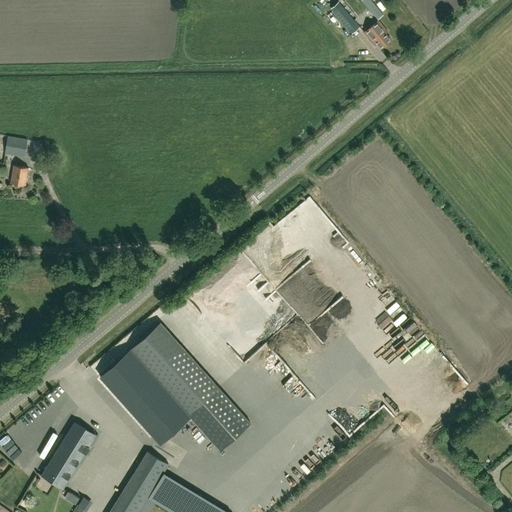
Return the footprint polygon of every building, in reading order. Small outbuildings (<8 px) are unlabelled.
[(383,14),(370,0),(361,0),(362,0),(377,19),(383,14)] [(384,0),(378,0),(378,1),(385,12),(390,9),(384,0)] [(359,26),(338,1),(331,8),(351,32),(359,26)] [(376,43),(380,48),(391,39),(385,33),(387,31),(378,20),(364,32),(375,44),(376,43)] [(5,153),(24,156),(27,139),(8,136),(5,153)] [(11,182),(25,185),(28,167),(14,165),(11,182)] [(245,323),(246,325),(234,331),(231,324),(226,329),(227,332),(222,337),(245,363),(248,362),(259,352),(263,357),(257,346),(277,327),(282,325),(261,302),(261,303),(249,309),(244,313),(246,316),(239,319),(242,325),(245,323)] [(160,322),(129,349),(188,413),(191,416),(220,449),(250,422),(160,322)] [(129,349),(100,376),(160,443),(191,416),(188,413),(129,349)] [(279,375),(280,376),(266,386),(279,401),(302,382),(290,367),(279,375)] [(350,370),(341,382),(356,395),(366,383),(350,370)] [(185,428),(188,433),(198,426),(194,421),(185,428)] [(96,434),(75,422),(42,475),(63,487),(96,434)] [(149,511),(155,502),(148,497),(169,463),(147,450),(109,511),(149,511)] [(160,498),(176,510),(186,497),(169,485),(160,498)] [(189,502),(182,511),(202,511),(203,511),(189,502)]
